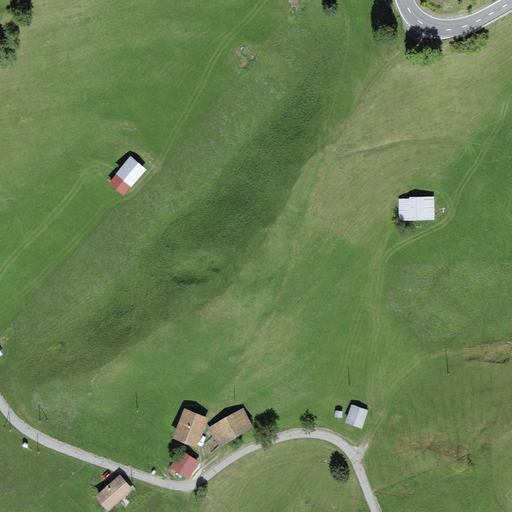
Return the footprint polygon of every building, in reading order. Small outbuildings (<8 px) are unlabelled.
[(129,158),(117,175),(133,187),(146,170),(129,158)] [(431,200),(398,202),(399,222),(432,220),(431,200)] [(370,411),(353,405),(346,423),(363,429),(370,411)] [(243,407),(208,427),(219,447),(255,427),(243,407)] [(209,418),(183,409),(173,438),(198,447),(209,418)] [(188,479),(199,462),(180,450),(169,467),(188,479)] [(107,511),(133,489),(120,475),(94,497),(107,511)]
